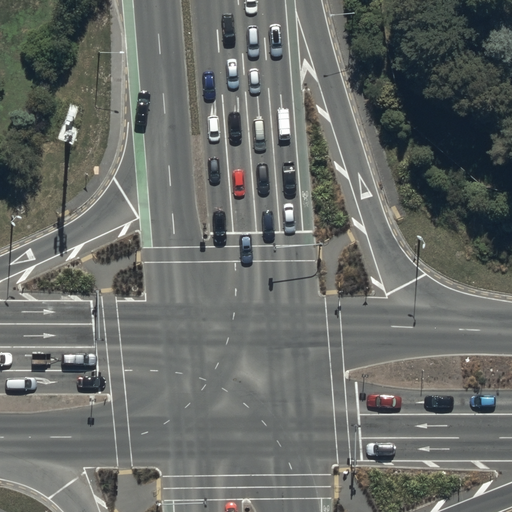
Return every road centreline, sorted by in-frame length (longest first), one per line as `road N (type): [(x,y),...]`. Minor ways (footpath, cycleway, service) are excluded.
road 1 (trunk): [(307,0),(395,269),(432,301),(511,327)]
road 2 (secondary): [(252,0),(282,338)]
road 3 (trunk): [(0,268),(87,228),(124,198),(148,149),(162,81)]
road 4 (secondary): [(183,339),(162,81)]
road 5 (trunk): [(282,338),(511,335)]
road 6 (trunk): [(511,436),(293,436)]
road 7 (trunk): [(191,436),(0,436)]
road 8 (trunk): [(0,341),(183,339)]
